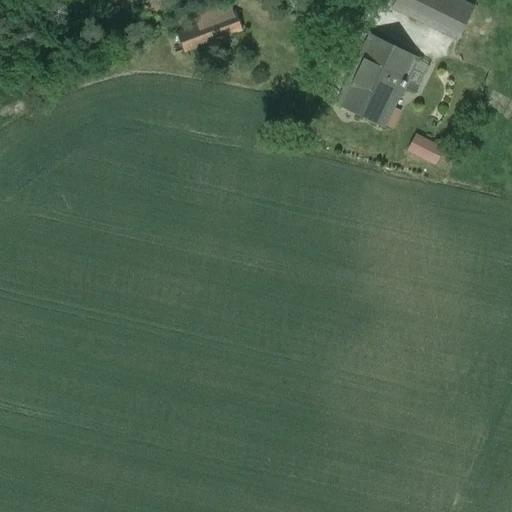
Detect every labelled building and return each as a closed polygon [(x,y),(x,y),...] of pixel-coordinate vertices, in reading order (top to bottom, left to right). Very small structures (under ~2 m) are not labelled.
[(475,8),(458,0),(396,0),(394,5),(460,38),(475,8)] [(236,12),(177,34),(184,53),(243,31),(236,12)] [(371,37),(357,65),(358,65),(338,106),(339,107),(339,106),(381,127),(383,128),(384,125),(392,108),(399,95),(401,90),(403,91),(406,84),(404,83),(416,59),(371,37)] [(392,108),(384,125),(393,128),(400,112),(392,108)] [(443,150),(422,140),(415,155),(436,165),(443,150)]
